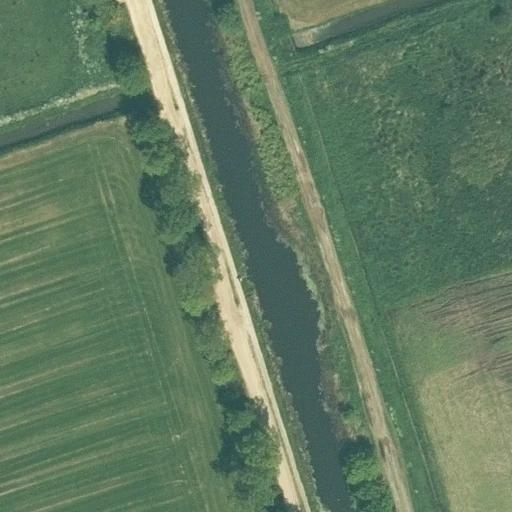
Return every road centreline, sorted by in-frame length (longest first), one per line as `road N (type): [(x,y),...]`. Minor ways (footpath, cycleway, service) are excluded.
road 1 (track): [(238,0),(398,511)]
road 2 (track): [(127,0),(286,511)]
